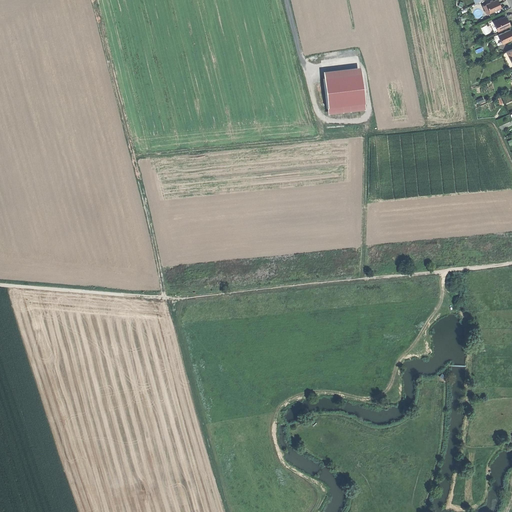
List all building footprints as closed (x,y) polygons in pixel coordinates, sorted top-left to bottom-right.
[(490,11),(490,12),(501,8),(499,4),(497,0),(495,0),(486,4),(490,11)] [(493,21),(498,30),(510,25),(508,21),(506,16),(499,19),(499,18),(493,21)] [(482,27),(485,34),(490,32),(487,25),(482,27)] [(498,35),(502,44),(508,41),(507,40),(511,38),(511,39),(511,33),(510,29),(498,35)] [(498,46),(502,44),(498,35),(494,37),(498,46)] [(330,114),(364,110),(359,71),(326,75),(330,114)]
